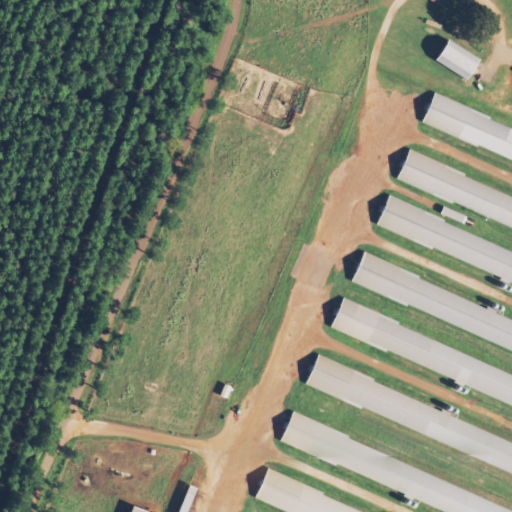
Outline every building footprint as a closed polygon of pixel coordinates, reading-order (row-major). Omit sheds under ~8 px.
[(467,79),(481,59),(451,38),(437,59),(467,79)] [(511,131),(433,102),(423,129),(511,162),(511,131)] [(511,197),(409,157),(398,183),(511,228),(511,197)] [(466,222),(469,215),(447,207),(445,214),(466,222)] [(511,317),(363,259),(352,286),(511,348),(511,317)] [(511,371),(343,304),(332,331),(511,402),(511,371)] [(361,511),(267,475),(256,502),(281,511),(361,511)]
